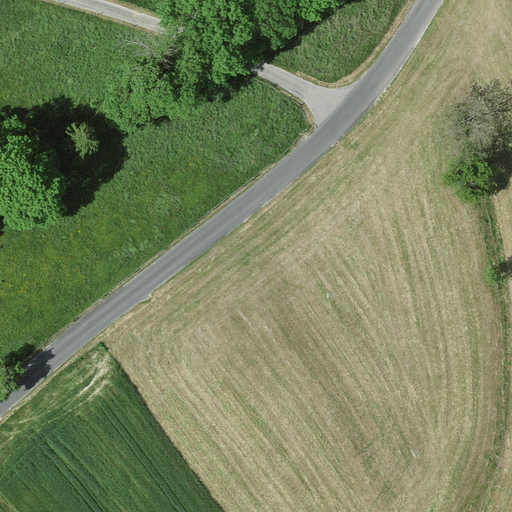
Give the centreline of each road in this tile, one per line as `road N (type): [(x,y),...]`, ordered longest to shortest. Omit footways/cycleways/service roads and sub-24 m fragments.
road 1 (unclassified): [(428,0),(347,113),(288,170),(0,403)]
road 2 (track): [(347,113),(180,31),(71,0)]
